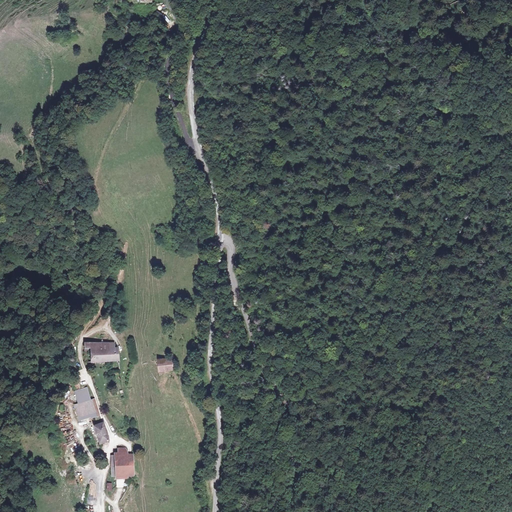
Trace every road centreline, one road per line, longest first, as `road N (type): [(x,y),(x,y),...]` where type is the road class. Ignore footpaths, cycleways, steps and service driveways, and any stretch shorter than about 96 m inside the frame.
road 1 (residential): [(296,511),(291,409),(247,327),(219,228)]
road 2 (track): [(235,268),(314,91),(317,46),(341,0)]
road 3 (tertiary): [(214,511),(219,228)]
road 4 (tertiary): [(219,228),(217,195),(195,148),(190,92),(214,0)]
